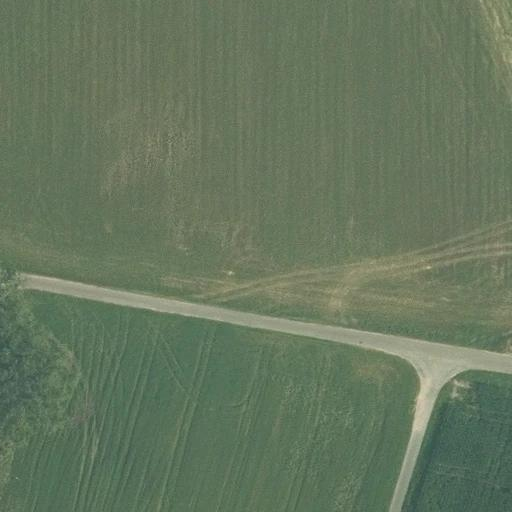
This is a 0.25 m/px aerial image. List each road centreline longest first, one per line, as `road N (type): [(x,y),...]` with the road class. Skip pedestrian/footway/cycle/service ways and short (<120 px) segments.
road 1 (unclassified): [(440,360),(0,276)]
road 2 (unclassified): [(393,511),(440,360)]
